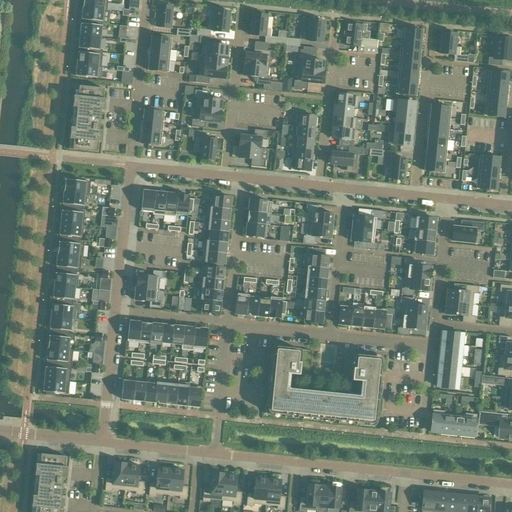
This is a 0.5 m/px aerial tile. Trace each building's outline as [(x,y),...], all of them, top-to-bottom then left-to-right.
[(83,0),(83,8),(103,10),(107,10),(107,0),(83,0)] [(173,7),(158,5),(156,26),(171,28),(173,7)] [(82,20),(81,22),(102,24),(102,22),(103,21),(102,21),(103,10),(83,8),(82,19),(81,19),(81,20),(82,20)] [(213,25),(213,31),(228,33),(231,12),(215,10),(215,12),(210,11),(209,24),(213,25)] [(265,37),(265,43),(269,43),(285,45),(285,39),(271,37),(271,30),(267,29),(268,16),(252,14),(250,35),(265,37)] [(325,22),(309,20),(307,41),(323,43),(325,22)] [(102,26),(102,24),(81,22),(81,24),(81,25),(80,36),(100,38),(102,26)] [(363,53),(376,55),(378,41),(361,39),(362,26),(347,24),(345,45),(364,47),(363,53)] [(196,36),(200,36),(210,37),(211,31),(196,29),(196,36)] [(401,40),(421,42),(423,31),(402,29),(401,40)] [(454,62),(467,63),(468,57),(460,56),(461,48),(456,48),(457,35),(442,33),(439,54),(455,56),(454,62)] [(78,50),(99,52),(99,50),(100,50),(99,50),(100,38),(80,36),(79,48),(78,48),(79,49),(78,50)] [(201,54),(227,57),(228,46),(213,44),(213,38),(200,36),(199,43),(202,43),(201,54)] [(151,37),(150,48),(170,50),(172,39),(151,37)] [(488,58),(488,65),(501,66),(502,60),(510,61),(511,40),(496,38),(494,59),(488,58)] [(285,39),(285,45),(299,47),(300,40),(285,39)] [(421,42),(401,40),(400,51),(420,53),(421,42)] [(245,65),(269,67),(271,51),(268,50),(269,43),(255,42),(254,54),(246,53),(245,65)] [(300,50),(298,70),(322,72),(323,61),(316,60),(317,48),(303,47),(303,50),(300,50)] [(170,50),(150,48),(149,59),(169,61),(170,50)] [(78,53),(77,64),(101,67),(102,52),(99,52),(78,50),(78,53),(78,52),(78,53)] [(400,51),(399,62),(419,64),(420,53),(400,51)] [(200,65),(226,68),(227,57),(201,54),(201,55),(206,55),(205,65),(200,65)] [(169,61),(149,59),(148,70),(168,72),(169,61)] [(399,62),(398,73),(418,75),(419,64),(399,62)] [(102,67),(101,67),(77,64),(76,75),(75,75),(75,76),(101,78),(102,67)] [(225,79),(226,68),(200,65),(199,76),(196,76),(195,82),(209,84),(209,77),(225,79)] [(268,78),(269,67),(245,65),(244,76),(257,77),(256,84),(270,86),(270,78),(268,78)] [(321,84),(322,72),(298,70),(297,81),(294,81),(293,88),(307,89),(308,82),(321,84)] [(487,83),(507,85),(509,74),(488,72),(487,83)] [(417,86),(418,75),(398,73),(397,83),(417,86)] [(416,97),(417,86),(397,83),(396,94),(416,97)] [(486,94),(506,96),(507,85),(487,83),(486,94)] [(68,149),(97,152),(98,142),(100,142),(101,131),(98,131),(101,110),(103,111),(105,99),(103,99),(104,89),(75,86),(75,87),(79,87),(78,96),(74,96),(73,107),(77,108),(75,128),(71,128),(69,139),(73,140),(72,149),(68,148),(68,149)] [(196,109),(220,111),(221,100),(208,99),(209,92),(195,90),(194,98),(197,98),(196,109)] [(486,94),(485,105),(505,107),(506,96),(486,94)] [(336,95),(335,106),(357,108),(358,97),(336,95)] [(393,100),(392,111),(414,114),(415,103),(393,100)] [(504,118),(505,107),(485,105),(484,116),(504,118)] [(335,106),(334,117),(356,119),(356,118),(351,118),(352,108),(357,109),(357,108),(335,106)] [(430,117),(450,119),(451,108),(431,106),(430,117)] [(220,111),(196,109),(198,110),(197,120),(192,120),(191,127),(205,128),(206,121),(219,123),(220,111)] [(143,121),(163,123),(164,112),(144,110),(143,121)] [(413,124),(414,114),(392,111),(392,112),(397,112),(396,123),(413,124)] [(296,115),(295,126),(314,128),(316,117),(296,115)] [(334,117),(333,127),(355,130),(356,119),(334,117)] [(450,119),(430,117),(429,127),(449,130),(450,119)] [(261,130),(274,130),(274,119),(261,118),(261,130)] [(142,132),(162,135),(163,123),(143,121),(142,132)] [(396,123),(395,134),(412,135),(413,125),(396,123)] [(314,128),(295,126),(295,127),(297,127),(296,137),(294,136),(294,137),(313,139),(314,128)] [(354,141),(355,130),(333,127),(332,138),(354,141)] [(428,138),(448,141),(449,130),(429,127),(428,138)] [(202,138),(202,131),(189,130),(188,137),(202,138)] [(239,147),(261,149),(259,148),(260,138),(267,139),(268,131),(254,130),(254,137),(241,136),(239,147)] [(162,135),(142,132),(140,144),(161,146),(162,135)] [(412,135),(395,134),(393,145),(411,146),(412,135)] [(293,148),(312,150),(313,139),(294,137),(293,148)] [(201,160),(214,161),(215,149),(219,150),(220,140),(204,138),(201,160)] [(426,149),(447,151),(448,141),(428,138),(426,149)] [(261,149),(239,147),(238,158),(251,159),(251,166),(264,168),(265,161),(260,160),(261,149)] [(342,166),(341,170),(356,171),(357,155),(361,155),(362,148),(348,147),(348,154),(331,152),(330,164),(342,166)] [(297,149),(296,159),(311,161),(312,150),(293,148),(297,149)] [(426,149),(425,160),(445,162),(447,151),(426,149)] [(500,158),(480,156),(479,165),(499,168),(500,158)] [(406,160),(391,158),(388,179),(404,181),(406,160)] [(311,161),(296,159),(295,170),(310,172),(311,161)] [(444,173),(445,162),(425,160),(424,171),(444,173)] [(479,165),(478,177),(498,180),(499,168),(479,165)] [(64,192),(84,194),(89,195),(90,182),(76,181),(77,178),(68,177),(68,180),(65,180),(64,192)] [(496,191),(498,180),(478,177),(476,189),(496,191)] [(143,191),(141,211),(153,212),(152,215),(153,215),(155,192),(143,191)] [(63,204),(62,208),(82,210),(83,206),(84,194),(64,192),(63,204),(62,204),(63,204)] [(153,215),(164,216),(166,193),(155,192),(153,215)] [(177,194),(166,193),(164,216),(175,217),(177,194)] [(176,217),(176,215),(187,216),(188,212),(188,205),(189,199),(189,196),(177,194),(175,217),(176,217)] [(211,196),(210,207),(230,209),(231,198),(211,196)] [(248,212),(266,214),(271,215),(272,202),(249,200),(248,212)] [(308,212),(307,224),(332,227),(333,214),(318,213),(318,206),(306,205),(306,211),(308,212)] [(229,220),(230,209),(210,207),(207,207),(206,218),(229,220)] [(82,213),(82,210),(62,208),(62,211),(61,211),(62,212),(61,224),(81,226),(83,226),(85,213),(82,213)] [(353,216),(352,229),(374,231),(376,219),(386,220),(387,212),(369,210),(368,218),(353,216)] [(266,214),(248,212),(247,223),(265,225),(266,214)] [(207,229),(228,231),(229,220),(206,218),(206,220),(208,220),(207,229)] [(415,229),(435,231),(436,220),(416,218),(415,229)] [(267,225),(265,225),(247,223),(245,236),(266,238),(267,225)] [(482,224),(469,223),(469,229),(453,228),(452,241),(473,243),(475,230),(482,231),(482,224)] [(81,227),(81,226),(61,224),(59,235),(59,236),(59,238),(79,240),(80,237),(81,227)] [(331,239),(332,227),(307,224),(305,236),(303,236),(302,244),(314,245),(315,237),(331,239)] [(209,241),(227,243),(228,231),(207,229),(207,231),(210,231),(209,241)] [(373,243),(374,231),(352,229),(350,241),(366,243),(365,249),(377,250),(378,244),(373,243)] [(435,231),(415,229),(413,241),(434,243),(435,231)] [(57,254),(57,255),(81,257),(82,257),(84,241),(79,240),(59,238),(59,242),(58,242),(58,243),(57,254)] [(209,241),(204,240),(203,251),(226,254),(227,243),(209,241)] [(432,255),(434,243),(413,241),(412,253),(432,255)] [(320,250),(307,248),(307,255),(311,255),(310,267),(327,268),(329,257),(320,256),(320,250)] [(224,265),(226,254),(203,251),(203,252),(205,252),(204,263),(224,265)] [(79,273),(81,257),(57,255),(56,266),(56,267),(56,270),(76,272),(79,273)] [(406,265),(405,277),(430,280),(431,268),(416,266),(416,260),(404,259),(404,265),(406,265)] [(327,268),(310,267),(307,266),(306,277),(326,280),(327,268)] [(201,267),(200,278),(223,280),(224,269),(201,267)] [(54,286),(74,288),(77,288),(78,276),(76,275),(76,272),(56,270),(56,273),(55,273),(55,274),(54,286)] [(135,287),(158,290),(159,278),(164,278),(165,272),(153,271),(152,277),(137,275),(135,287)] [(305,289),(325,291),(326,280),(306,277),(305,289)] [(429,292),(430,280),(405,277),(403,289),(401,289),(401,295),(413,296),(413,290),(429,292)] [(223,280),(200,278),(202,279),(201,289),(221,292),(223,280)] [(505,293),(504,305),(511,305),(511,286),(500,285),(499,292),(505,293)] [(74,288),(54,286),(53,297),(53,298),(53,301),(73,303),(73,300),(74,299),(73,299),(74,288)] [(479,287),(466,286),(465,292),(447,290),(446,302),(472,305),(473,293),(478,294),(479,287)] [(158,290),(135,287),(134,300),(149,301),(149,307),(161,309),(161,302),(157,302),(158,290)] [(221,292),(201,289),(200,300),(202,300),(202,301),(220,303),(221,292)] [(305,289),(304,300),(324,302),(325,291),(305,289)] [(241,315),(246,315),(248,295),(237,294),(235,314),(237,314),(237,317),(240,317),(241,315)] [(248,295),(246,315),(257,317),(259,299),(259,296),(248,295)] [(280,314),(281,308),(282,302),(282,299),(270,297),(269,300),(268,318),(280,319),(280,314)] [(402,304),(401,316),(426,319),(427,306),(412,305),(412,299),(400,297),(400,304),(402,304)] [(259,299),(257,317),(268,318),(269,300),(259,299)] [(323,313),(324,302),(304,300),(303,311),(305,311),(323,313)] [(52,305),(51,317),(71,319),(72,307),(73,307),(72,307),(73,303),(53,301),(52,305)] [(220,303),(202,301),(201,312),(219,314),(220,303)] [(462,322),(475,324),(476,316),(471,316),(472,305),(446,302),(445,314),(463,316),(462,322)] [(338,325),(351,326),(352,308),(353,306),(340,305),(338,325)] [(511,305),(504,305),(503,317),(499,317),(499,318),(498,326),(511,327),(511,319),(511,318),(511,305)] [(363,307),(363,309),(361,327),(372,328),(374,308),(363,307)] [(363,309),(352,308),(351,326),(361,327),(363,309)] [(386,309),(374,308),(372,328),(383,330),(386,309)] [(322,324),(323,313),(305,311),(304,322),(322,324)] [(424,331),(426,319),(401,316),(399,328),(397,328),(397,334),(408,336),(409,330),(424,331)] [(70,331),(71,319),(51,317),(50,329),(49,329),(50,329),(50,332),(69,334),(70,331)] [(138,343),(140,322),(129,321),(127,342),(138,343)] [(138,343),(149,344),(151,323),(140,322),(138,343)] [(162,325),(151,323),(149,344),(160,345),(162,325)] [(171,344),(173,326),(162,325),(160,345),(161,345),(161,343),(171,344)] [(181,350),(182,350),(184,327),(173,326),(171,344),(181,345),(181,350)] [(193,346),(194,346),(195,328),(184,327),(182,350),(193,351),(193,348),(193,346)] [(206,329),(195,328),(194,346),(193,346),(193,348),(204,350),(206,329)] [(49,337),(48,348),(68,350),(69,340),(74,340),(74,335),(69,334),(50,332),(49,336),(49,337)] [(441,343),(462,345),(463,334),(443,332),(441,343)] [(505,356),(511,356),(511,344),(511,337),(499,336),(498,343),(506,344),(505,356)] [(95,341),(93,352),(103,353),(104,342),(101,342),(95,341)] [(462,345),(441,343),(440,354),(460,356),(462,345)] [(273,366),(274,366),(274,369),(274,372),(287,373),(287,374),(309,376),(311,355),(310,352),(308,350),(293,349),(278,347),(275,348),(273,351),(272,365),(273,366)] [(73,350),(68,350),(48,348),(47,360),(46,360),(46,361),(47,361),(46,364),(71,366),(73,350)] [(364,381),(377,382),(378,379),(378,377),(379,377),(380,376),(382,362),(381,359),(378,357),(363,356),(348,354),(345,355),(344,358),(342,380),(364,382),(364,381)] [(439,365),(459,367),(460,356),(440,354),(439,365)] [(511,356),(505,356),(500,355),(499,368),(498,368),(497,375),(510,377),(511,370),(511,356)] [(71,366),(46,364),(46,367),(45,368),(46,368),(45,380),(66,382),(69,382),(71,366)] [(459,367),(439,365),(438,376),(458,378),(459,367)] [(273,372),(272,372),(271,372),(271,373),(269,390),(285,392),(287,374),(287,373),(274,372),(273,372)] [(458,378),(438,376),(437,387),(457,389),(458,378)] [(495,385),(495,377),(482,376),(481,384),(495,385)] [(132,400),(134,380),(123,379),(121,399),(132,400)] [(46,392),(46,395),(54,396),(54,393),(68,394),(69,382),(45,380),(43,391),(43,392),(46,392)] [(134,380),(132,400),(143,401),(145,383),(135,382),(136,380),(134,380)] [(378,401),(380,384),(379,383),(378,383),(378,382),(377,382),(364,381),(364,382),(362,399),(378,401)] [(143,401),(154,403),(156,382),(156,385),(145,383),(143,401)] [(167,383),(156,382),(154,403),(165,404),(167,383)] [(165,404),(176,405),(179,382),(178,382),(178,384),(167,383),(165,404)] [(190,383),(179,382),(176,405),(187,406),(190,386),(189,386),(190,383)] [(201,387),(190,386),(187,406),(199,407),(201,387)] [(288,392),(285,392),(269,390),(267,409),(268,411),(269,413),(271,414),(285,415),(288,392)] [(307,394),(288,392),(285,415),(305,417),(307,394)] [(321,419),(324,396),(307,394),(305,417),(321,419)] [(324,396),(321,419),(338,421),(340,397),(324,396)] [(340,397),(338,421),(357,423),(359,399),(340,397)] [(357,423),(371,424),(373,424),(375,422),(376,420),(378,401),(362,399),(359,399),(357,423)] [(442,433),(444,411),(433,410),(430,432),(442,433)] [(444,411),(442,433),(452,434),(454,417),(444,416),(444,411)] [(454,417),(452,434),(463,435),(466,414),(465,413),(465,418),(454,417)] [(485,420),(494,421),(495,414),(486,413),(485,420)] [(466,414),(463,435),(474,437),(477,415),(466,414)] [(511,422),(501,422),(497,421),(496,427),(500,427),(499,438),(511,439),(511,422)] [(59,511),(60,510),(62,510),(63,499),(60,498),(62,478),(65,479),(66,467),(64,467),(65,457),(36,454),(36,455),(40,455),(39,464),(35,464),(34,475),(38,476),(36,496),(32,496),(31,507),(35,507),(34,511),(59,511)] [(124,490),(126,472),(127,464),(114,463),(113,472),(112,479),(106,479),(105,491),(112,492),(112,489),(124,490)] [(127,464),(126,472),(124,490),(136,492),(135,494),(142,495),(144,482),(137,482),(138,472),(139,466),(136,466),(136,464),(129,463),(129,465),(127,465),(127,464)] [(170,472),(170,469),(158,468),(157,472),(156,484),(150,483),(149,496),(156,497),(156,494),(168,495),(170,472)] [(181,486),(183,472),(183,470),(180,470),(180,468),(173,468),(173,469),(170,469),(170,472),(168,495),(179,496),(179,499),(186,500),(188,487),(181,486)] [(221,501),(224,474),(212,473),(210,489),(204,489),(202,501),(210,502),(210,499),(221,501)] [(224,474),(221,501),(233,502),(233,504),(240,505),(241,492),(235,492),(236,476),(234,476),(234,474),(227,473),(226,475),(224,475),(225,474),(224,474)] [(254,504),(265,505),(268,479),(256,478),(254,494),(247,493),(246,506),(253,507),(254,504)] [(270,479),(268,479),(265,505),(277,506),(277,509),(284,510),(285,497),(279,496),(280,481),(277,480),(278,479),(270,478),(270,479)] [(316,511),(319,486),(308,485),(306,498),(300,497),(299,511),(305,511),(306,510),(316,511)] [(327,511),(330,488),(319,486),(316,511),(317,511),(317,506),(327,507),(326,511),(327,511)] [(338,511),(341,489),(330,488),(327,511),(338,511)] [(365,511),(368,491),(357,490),(356,503),(349,502),(348,511),(365,511)] [(365,511),(376,511),(379,493),(368,491),(365,511)] [(432,511),(434,493),(423,492),(421,511),(432,511)] [(379,493),(376,511),(394,511),(395,507),(389,507),(390,494),(379,493)] [(443,511),(445,494),(434,493),(432,511),(443,511)] [(454,511),(456,496),(445,494),(443,511),(444,511),(448,511),(454,511)] [(454,511),(465,511),(467,497),(456,496),(454,511)] [(476,511),(478,498),(467,497),(465,511),(476,511)] [(478,498),(476,511),(487,511),(489,499),(478,498)]
